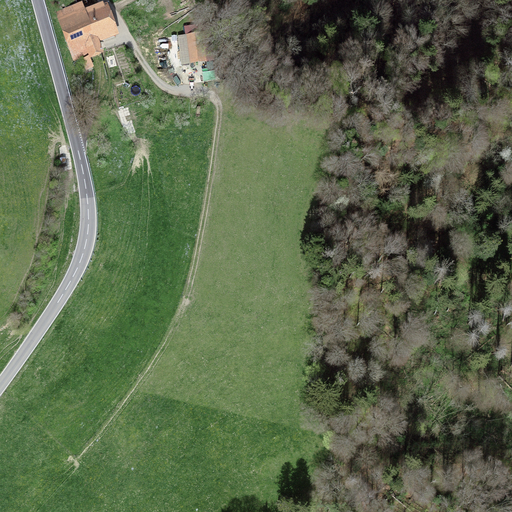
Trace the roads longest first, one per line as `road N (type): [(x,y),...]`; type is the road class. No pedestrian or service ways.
road 1 (tertiary): [(0,386),(73,276),(87,234),(83,173),(39,0)]
road 2 (track): [(109,0),(158,78),(204,91)]
